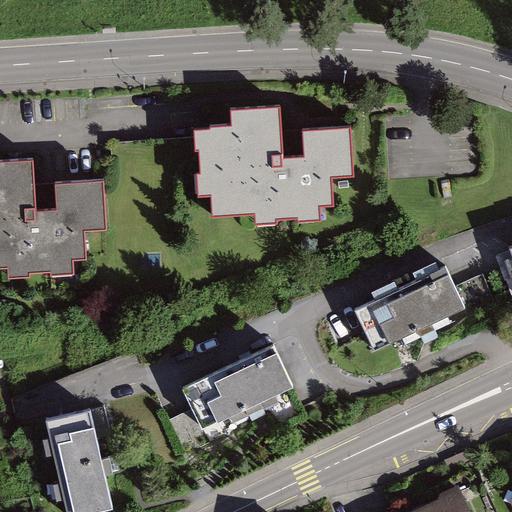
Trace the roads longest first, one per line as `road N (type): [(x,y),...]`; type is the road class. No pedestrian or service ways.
road 1 (tertiary): [(0,65),(332,50),(410,54),(511,80)]
road 2 (tertiary): [(234,511),(511,384)]
